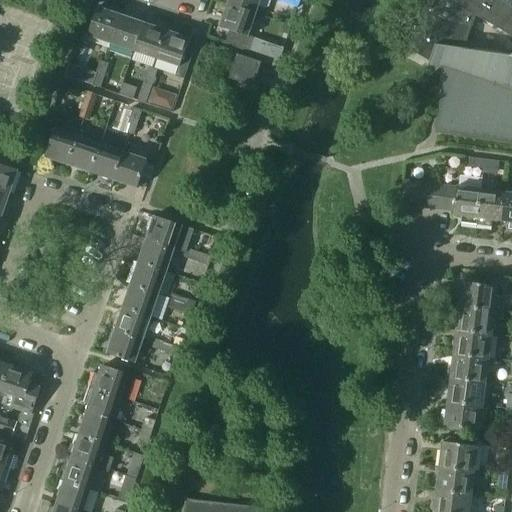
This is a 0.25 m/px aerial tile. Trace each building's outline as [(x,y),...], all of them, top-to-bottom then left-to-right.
[(227,0),(226,4),(255,14),(258,7),(264,9),(269,7),(271,0),(227,0)] [(442,90),(437,134),(511,144),(511,0),(425,0),(408,49),(431,62),(429,65),(438,67),(443,68),(440,90),(442,90)] [(248,36),(255,14),(226,4),(219,27),(230,31),(226,41),(225,41),(225,42),(250,51),(255,38),(248,36)] [(110,45),(120,16),(96,7),(86,37),(110,45)] [(110,45),(134,53),(144,24),(120,16),(110,45)] [(134,53),(156,60),(166,31),(144,24),(134,53)] [(166,31),(156,60),(178,68),(175,76),(183,79),(192,53),(185,50),(189,39),(166,31)] [(274,37),(271,45),(283,49),(286,41),(274,37)] [(235,54),(227,78),(253,87),(261,63),(235,54)] [(98,60),(94,74),(103,77),(108,64),(98,60)] [(148,68),(144,77),(154,80),(157,71),(148,68)] [(103,77),(94,74),(90,85),(99,89),(103,77)] [(154,80),(144,77),(136,101),(145,105),(154,80)] [(83,105),(92,108),(96,97),(87,93),(83,105)] [(92,108),(83,105),(78,118),(88,121),(92,108)] [(129,120),(138,123),(142,113),(133,109),(129,120)] [(138,123),(129,120),(124,134),(134,137),(138,123)] [(67,166),(77,138),(53,130),(44,158),(67,166)] [(67,166),(90,174),(100,145),(77,138),(67,166)] [(90,174),(113,182),(123,153),(100,145),(90,174)] [(123,153),(113,182),(136,189),(140,178),(145,163),(146,161),(123,153)] [(468,166),(484,169),(485,160),(469,158),(468,166)] [(485,160),(484,169),(498,170),(499,162),(485,160)] [(0,190),(9,194),(17,170),(0,164),(0,190)] [(414,207),(418,182),(404,180),(400,205),(414,207)] [(414,207),(427,208),(430,183),(418,182),(414,207)] [(427,208),(440,210),(443,185),(430,183),(427,208)] [(440,210),(454,212),(457,187),(443,185),(440,210)] [(461,223),(476,225),(481,190),(457,187),(454,212),(453,215),(462,216),(461,223)] [(0,190),(0,215),(2,216),(9,194),(0,190)] [(493,220),(500,221),(504,193),(481,190),(476,225),(492,227),(493,220)] [(509,229),(511,229),(511,193),(504,193),(500,221),(510,223),(509,229)] [(153,216),(145,239),(173,249),(181,226),(153,216)] [(145,239),(137,261),(165,271),(173,249),(145,239)] [(195,262),(198,253),(186,249),(183,258),(195,262)] [(211,257),(198,253),(195,262),(208,266),(211,257)] [(137,261),(129,284),(157,294),(165,271),(137,261)] [(461,282),(458,306),(493,311),(496,286),(461,282)] [(129,284),(121,307),(149,317),(157,294),(129,284)] [(171,294),(168,303),(167,307),(191,315),(192,311),(179,306),(182,298),(171,294)] [(195,302),(182,298),(179,306),(192,311),(195,302)] [(458,306),(455,330),(490,335),(492,319),(501,321),(502,312),(493,311),(458,306)] [(121,307),(113,330),(141,339),(149,317),(121,307)] [(141,339),(113,330),(105,352),(133,362),(141,339)] [(455,330),(452,353),(487,358),(490,335),(455,330)] [(164,352),(167,343),(156,339),(152,348),(164,352)] [(180,347),(167,343),(164,352),(177,356),(180,347)] [(452,353),(449,377),(484,382),(487,358),(452,353)] [(0,389),(10,360),(0,357),(0,389)] [(10,360),(0,389),(0,391),(14,396),(10,407),(32,415),(41,388),(28,383),(31,373),(23,370),(24,365),(10,360)] [(94,372),(89,387),(120,397),(128,401),(136,377),(101,365),(98,374),(94,372)] [(449,377),(446,401),(481,405),(484,382),(449,377)] [(154,383),(151,393),(163,397),(166,387),(154,383)] [(89,404),(86,411),(112,420),(120,397),(89,387),(84,402),(89,404)] [(491,408),(505,409),(505,408),(511,408),(511,394),(507,394),(506,402),(491,401),(491,408)] [(481,405),(446,401),(443,425),(446,426),(447,428),(450,430),(454,430),(458,429),(458,427),(470,429),(469,434),(477,435),(481,405)] [(511,426),(511,408),(505,408),(505,409),(503,425),(511,426)] [(86,411),(79,434),(105,443),(112,420),(86,411)] [(0,417),(0,432),(10,436),(14,422),(0,417)] [(130,418),(128,425),(152,433),(156,420),(145,417),(143,423),(130,418)] [(147,446),(152,433),(128,425),(127,427),(140,431),(137,443),(147,446)] [(79,434),(71,457),(97,466),(110,470),(113,458),(101,454),(105,443),(79,434)] [(0,440),(0,466),(7,469),(12,454),(8,452),(10,444),(0,440)] [(441,442),(438,466),(472,470),(475,446),(441,442)] [(71,457),(63,480),(89,489),(97,466),(71,457)] [(500,458),(498,474),(509,475),(511,459),(500,458)] [(130,463),(126,475),(136,479),(140,467),(130,463)] [(438,466),(435,489),(469,494),(472,470),(438,466)] [(507,490),(509,475),(498,474),(496,489),(507,490)] [(132,492),(136,479),(126,475),(122,489),(132,492)] [(63,480),(56,503),(82,511),(89,489),(63,480)] [(435,489),(431,511),(466,511),(469,494),(435,489)] [(265,511),(266,508),(185,499),(183,511),(265,511)] [(56,503),(52,511),(81,511),(82,511),(56,503)]
